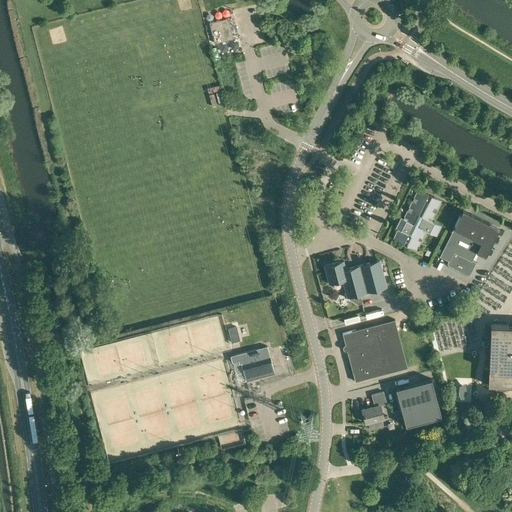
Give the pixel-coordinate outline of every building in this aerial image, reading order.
[(210,22),(212,28),(215,41),(231,37),(227,18),(210,22)] [(436,235),(441,224),(432,220),(441,200),(418,188),(393,238),(417,249),(426,230),(436,235)] [(462,210),(453,227),(439,255),(448,260),(447,262),(448,265),(454,268),(456,267),(460,269),(461,272),(467,275),(470,274),(476,262),(472,259),(476,251),(486,256),(498,228),(462,210)] [(339,265),(338,261),(324,265),(329,283),(342,280),(347,297),(387,287),(379,260),(346,269),(344,263),(339,265)] [(395,319),(376,324),(342,333),(355,381),(407,367),(395,319)] [(511,325),(490,324),(488,385),(511,385),(511,325)] [(230,338),(237,336),(236,329),(228,331),(230,338)] [(246,380),(274,373),(267,345),(230,355),(232,362),(238,360),(239,363),(242,362),(246,380)] [(140,348),(138,364),(149,366),(152,350),(140,348)] [(433,380),(398,389),(398,390),(397,391),(401,407),(403,407),(407,426),(442,417),(433,380)] [(375,406),(362,409),(366,423),(384,418),(380,405),(387,403),(384,391),(372,394),(375,406)]
